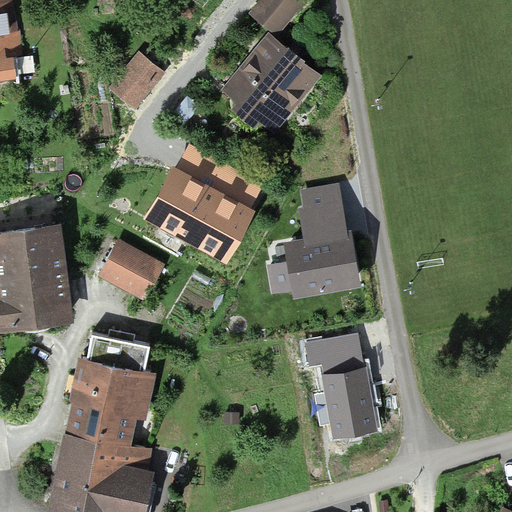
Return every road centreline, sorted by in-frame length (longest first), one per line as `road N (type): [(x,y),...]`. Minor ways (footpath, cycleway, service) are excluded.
road 1 (residential): [(341,0),(419,468)]
road 2 (residential): [(419,468),(258,511)]
